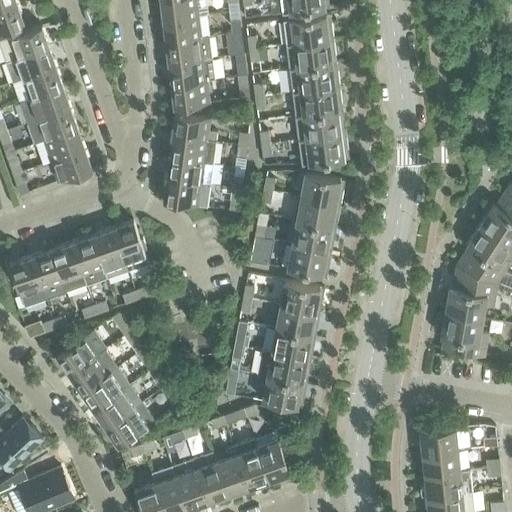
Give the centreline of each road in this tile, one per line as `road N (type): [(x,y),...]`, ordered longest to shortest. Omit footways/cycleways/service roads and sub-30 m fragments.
road 1 (tertiary): [(365,387),(407,158),(389,0)]
road 2 (residential): [(0,359),(83,453),(109,511)]
road 3 (residential): [(129,176),(67,0)]
road 4 (residential): [(129,176),(140,105),(128,0)]
road 5 (residential): [(365,387),(511,407)]
road 6 (residential): [(0,228),(106,193),(129,176)]
